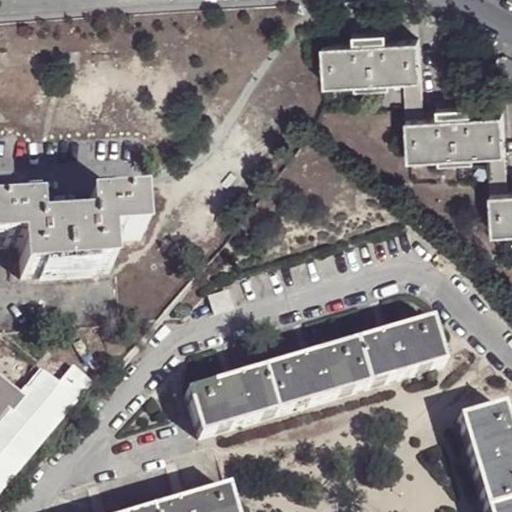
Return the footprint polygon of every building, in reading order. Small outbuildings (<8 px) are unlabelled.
[(323,87),(404,81),(419,80),(417,39),(387,41),(386,31),(352,33),(352,44),(322,46),(323,87)] [(419,80),(404,81),(409,161),(488,156),(505,155),(503,114),(470,116),(470,107),(437,108),(438,117),(423,118),(419,80)] [(505,155),(488,156),(492,193),(508,192),(505,155)] [(511,192),(508,192),(492,193),(493,234),(511,233),(511,192)] [(32,212),(0,213),(0,251),(16,250),(18,281),(106,275),(105,244),(139,242),(136,205),(84,208),(85,228),(34,233),(32,212)] [(207,300),(213,316),(230,308),(225,294),(207,300)] [(186,397),(199,442),(445,368),(432,323),(341,351),(186,397)] [(69,370),(57,385),(78,403),(75,406),(80,410),(95,392),(69,370)] [(78,403),(57,385),(39,371),(20,395),(26,399),(14,416),(8,413),(0,422),(0,497),(75,406),(78,403)] [(26,399),(20,395),(0,377),(0,422),(8,413),(14,416),(26,399)] [(485,511),(511,511),(511,433),(505,409),(458,423),(485,511)] [(234,511),(227,491),(158,511),(234,511)]
